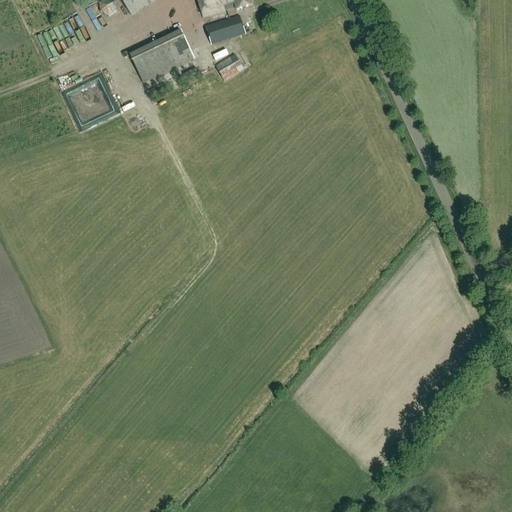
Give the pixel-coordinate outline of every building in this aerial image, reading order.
[(100,0),(96,2),(101,15),(114,10),(110,0),(100,0)] [(120,0),(131,15),(154,0),(120,0)] [(249,0),(197,0),(203,18),(235,8),(236,11),(252,6),(249,0)] [(239,16),(206,27),(212,45),(245,34),(239,16)] [(155,23),(158,29),(170,24),(168,19),(155,23)] [(57,26),(60,35),(69,32),(65,23),(57,26)] [(42,43),(58,38),(55,28),(39,32),(42,43)] [(130,56),(143,84),(194,59),(181,31),(130,56)] [(74,45),(68,36),(52,47),(58,56),(74,45)] [(48,54),(53,52),(48,43),(44,45),(48,54)] [(49,62),(56,59),(54,54),(47,56),(49,62)] [(215,68),(200,76),(208,90),(223,82),(243,70),(235,55),(215,67),(215,68)] [(63,63),(52,66),(57,80),(68,77),(63,63)] [(75,82),(85,77),(82,70),(71,75),(75,82)] [(63,91),(77,127),(112,113),(98,77),(63,91)]
